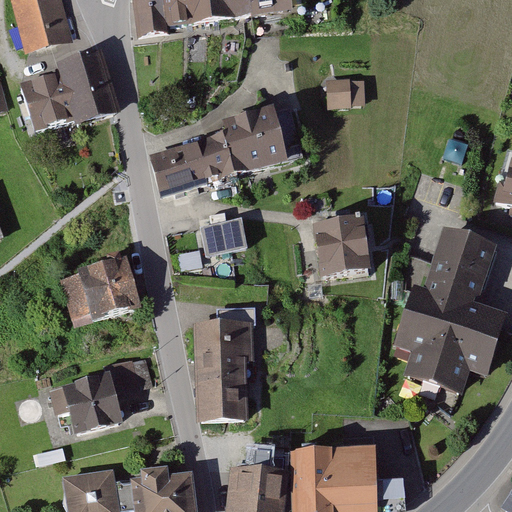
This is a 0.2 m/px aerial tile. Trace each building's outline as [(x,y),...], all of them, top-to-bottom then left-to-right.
[(63,0),(12,0),(24,56),(73,46),(63,0)] [(128,0),(134,41),(175,35),(174,29),(290,12),(288,0),(128,0)] [(51,80),(23,89),(37,134),(67,125),(70,134),(118,119),(99,56),(48,71),(51,80)] [(365,110),(366,80),(330,79),(329,110),(365,110)] [(219,128),(222,139),(234,178),(286,162),(271,112),(219,128)] [(222,139),(197,146),(208,186),(234,178),(222,139)] [(156,201),(208,186),(197,146),(145,162),(156,201)] [(511,165),(510,165),(497,205),(511,210),(511,165)] [(238,224),(203,227),(206,257),(240,254),(238,224)] [(363,224),(312,231),(320,285),(370,278),(363,224)] [(497,256),(444,239),(426,294),(412,290),(390,355),(411,361),(404,383),(461,402),(469,376),(484,381),(504,322),(478,314),(497,256)] [(179,256),(182,273),(203,269),(200,252),(179,256)] [(121,263),(63,277),(76,329),(133,315),(121,263)] [(212,330),(194,330),(193,421),(244,422),(244,362),(251,362),(251,314),(212,313),(212,330)] [(104,380),(58,390),(69,438),(122,426),(117,405),(144,399),(136,362),(102,369),(104,380)] [(143,392),(154,390),(150,363),(138,365),(143,392)] [(377,511),(376,454),(290,456),(290,511),(377,511)] [(140,475),(140,482),(113,484),(112,476),(65,480),(68,511),(194,511),(191,476),(165,478),(165,473),(140,475)] [(282,511),(284,476),(229,473),(226,511),(282,511)] [(511,511),(511,493),(500,511),(511,511)]
